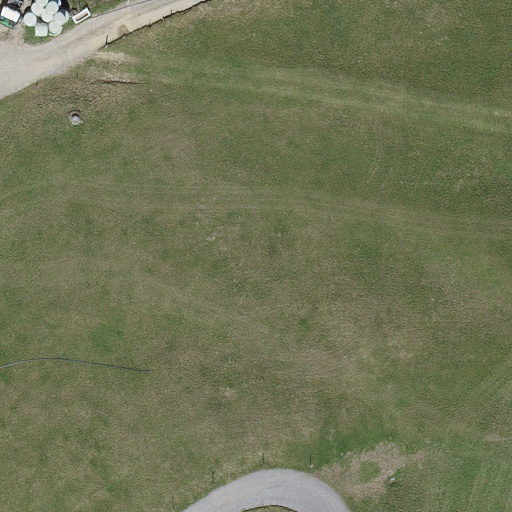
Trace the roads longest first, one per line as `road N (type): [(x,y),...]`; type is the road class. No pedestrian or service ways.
road 1 (track): [(0,116),(47,75),(259,0)]
road 2 (track): [(342,511),(316,484),(254,477),(197,511)]
